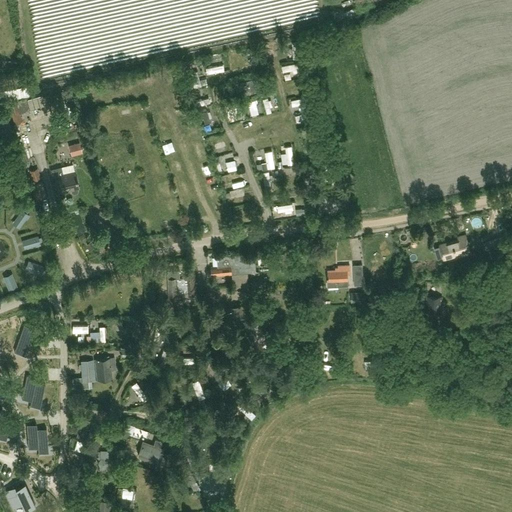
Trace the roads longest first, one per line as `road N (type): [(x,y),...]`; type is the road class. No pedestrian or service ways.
road 1 (track): [(64,409),(109,412),(156,319),(202,301),(196,241)]
road 2 (track): [(511,192),(373,224),(269,230)]
road 3 (unclassified): [(66,511),(59,491),(63,327),(53,288)]
road 4 (unclassified): [(53,288),(165,248),(269,230)]
road 5 (track): [(202,301),(251,299),(282,333),(298,337),(331,329)]
